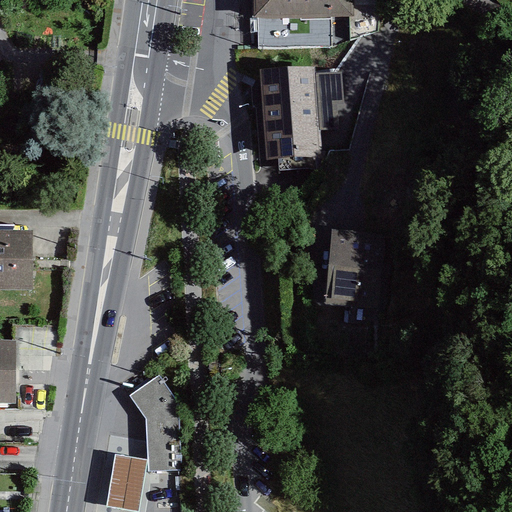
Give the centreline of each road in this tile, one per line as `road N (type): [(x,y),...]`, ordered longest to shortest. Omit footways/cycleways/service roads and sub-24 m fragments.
road 1 (secondary): [(67,511),(143,69)]
road 2 (residential): [(214,91),(238,131),(258,340),(242,437),(249,511)]
